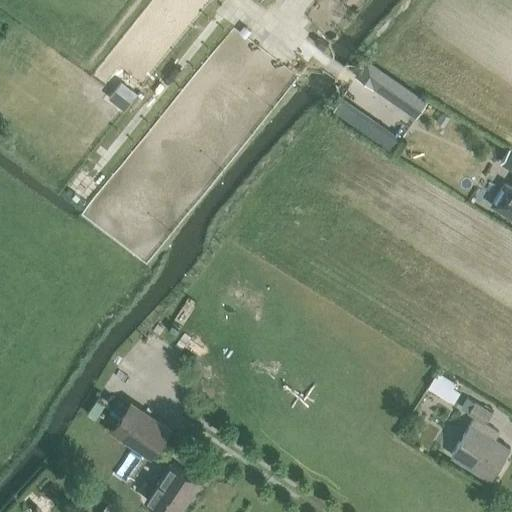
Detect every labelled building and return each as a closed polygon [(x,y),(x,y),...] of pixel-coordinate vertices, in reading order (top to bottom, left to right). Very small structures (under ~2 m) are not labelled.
[(425,98),(368,58),(357,73),(415,113),(425,98)] [(400,139),(341,98),(335,107),(333,109),(392,150),(394,148),(400,139)] [(511,169),(511,150),(507,148),(499,161),(511,169)] [(511,185),(505,181),(491,203),(511,215),(511,185)] [(460,393),(452,388),(456,382),(438,371),(428,386),(440,394),(453,403),(460,393)] [(187,401),(204,399),(203,386),(199,387),(186,388),(187,401)] [(500,431),(487,422),(493,412),(475,400),(474,401),(467,397),(461,407),(468,411),(467,412),(475,417),(465,433),(451,455),(491,479),(511,448),(495,438),(500,431)] [(171,429),(130,402),(110,431),(151,459),(171,429)] [(178,511),(200,481),(171,460),(145,499),(163,511),(178,511)]
